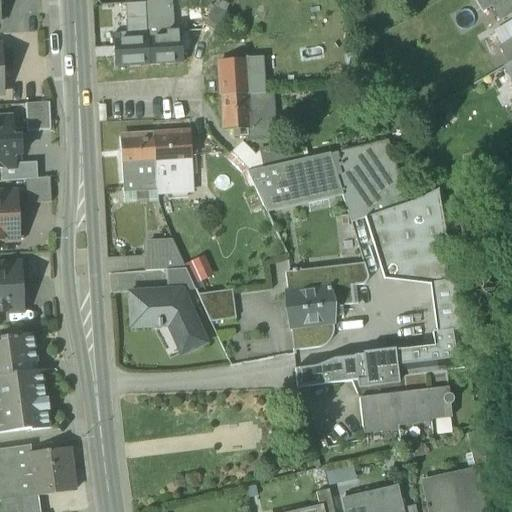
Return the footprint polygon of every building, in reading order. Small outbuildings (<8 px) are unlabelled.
[(147,20),(148,38),(149,65),(183,63),(181,32),(169,32),(167,5),(168,5),(171,0),(147,0),(147,4),(146,4),(147,20)] [(215,0),(202,26),(217,33),(230,6),(216,0),(215,0)] [(491,8),(502,1),(501,0),(473,0),(482,13),(491,8)] [(511,14),(511,0),(501,0),(502,1),(511,16),(511,14)] [(502,1),(491,8),(499,22),(511,16),(502,1)] [(126,5),(127,21),(147,20),(146,4),(126,5)] [(147,20),(127,21),(127,35),(128,35),(128,39),(148,38),(147,20)] [(511,20),(492,32),(500,47),(511,39),(511,20)] [(115,67),(149,65),(148,38),(128,39),(128,35),(127,35),(113,36),(115,67)] [(510,64),(511,62),(511,39),(500,47),(510,64)] [(357,53),(343,55),(344,67),(359,65),(357,53)] [(219,63),(221,97),(248,95),(253,95),(252,88),(264,87),(262,59),(244,59),(244,62),(219,63)] [(253,95),(248,95),(249,114),(270,113),(268,94),(264,94),(253,95)] [(249,114),(248,95),(221,97),(223,131),(234,130),(235,137),(245,137),(246,140),(271,138),(270,113),(249,114)] [(25,105),(26,133),(50,131),(49,104),(25,105)] [(0,170),(14,169),(14,165),(14,155),(21,155),(21,139),(13,140),(12,118),(0,118),(0,170)] [(188,135),(154,137),(155,164),(174,163),(175,167),(190,167),(189,156),(195,155),(195,147),(188,147),(188,135)] [(122,183),(137,182),(136,165),(155,164),(154,137),(120,139),(122,183)] [(351,224),(365,219),(407,204),(402,187),(388,141),(387,141),(329,154),(342,194),(343,196),(351,222),(351,223),(351,224)] [(243,142),(239,146),(244,150),(245,149),(252,157),(251,158),(256,163),(247,171),(248,173),(262,169),(259,155),(258,151),(255,155),(243,142)] [(230,154),(247,171),(256,163),(251,158),(252,157),(245,149),(244,150),(239,146),(230,154)] [(286,164),(303,160),(300,146),(283,151),(286,164)] [(259,155),(262,169),(286,164),(283,151),(283,150),(275,151),(275,148),(266,150),(266,153),(259,155)] [(303,160),(286,164),(262,169),(248,173),(247,173),(254,189),(265,211),(342,194),(329,154),(303,160)] [(248,191),(254,189),(247,173),(229,155),(224,159),(240,175),(248,191)] [(191,193),(190,167),(175,167),(174,163),(155,164),(157,189),(157,195),(191,193)] [(50,179),(37,180),(36,164),(14,165),(14,169),(0,170),(1,182),(26,181),(27,205),(51,203),(50,179)] [(157,189),(155,164),(136,165),(137,182),(137,190),(157,189)] [(158,203),(157,195),(157,189),(137,190),(137,182),(122,183),(123,205),(158,203)] [(427,285),(430,284),(454,281),(452,270),(438,191),(413,203),(407,204),(365,219),(384,281),(427,285)] [(0,241),(18,241),(16,193),(0,194),(0,241)] [(343,196),(342,194),(265,211),(266,213),(343,196)] [(148,243),(149,259),(168,258),(169,271),(185,270),(183,266),(172,242),(148,243)] [(204,256),(191,262),(201,283),(214,277),(204,256)] [(166,271),(169,271),(168,258),(149,259),(145,259),(145,272),(166,271)] [(191,262),(183,266),(185,270),(193,287),(201,283),(191,262)] [(0,313),(22,312),(21,299),(25,294),(21,290),(20,265),(0,265),(0,313)] [(366,283),(368,279),(364,265),(327,270),(329,290),(356,287),(362,286),(366,283)] [(193,287),(185,270),(169,271),(166,271),(167,291),(182,290),(182,291),(195,291),(193,287)] [(334,329),(333,319),(329,290),(327,270),(300,273),(300,270),(292,271),(292,274),(286,275),(288,294),(285,294),(290,330),(293,352),(318,349),(324,347),(329,344),(332,339),(333,335),(334,329)] [(421,349),(395,352),(398,376),(446,371),(467,368),(465,350),(464,342),(454,281),(430,284),(436,333),(432,334),(434,348),(421,349)] [(356,287),(329,290),(333,319),(344,317),(342,307),(358,305),(356,287)] [(173,328),(186,355),(206,345),(182,291),(182,290),(167,291),(129,293),(131,329),(161,328),(161,319),(169,318),(173,328)] [(197,296),(210,323),(236,320),(232,291),(197,296)] [(0,434),(31,430),(31,432),(50,429),(48,412),(49,412),(48,399),(46,399),(42,371),(31,373),(30,365),(37,364),(33,335),(0,339),(1,344),(0,343),(0,434)] [(398,376),(395,352),(363,356),(366,380),(398,376)] [(352,382),(366,380),(363,356),(354,357),(334,360),(316,367),(296,370),(298,388),(352,382)] [(452,397),(449,395),(446,371),(398,376),(366,380),(352,382),(359,400),(363,435),(399,430),(398,427),(431,423),(431,421),(451,418),(450,406),(452,404),(453,401),(452,397)] [(476,470),(477,475),(488,472),(479,432),(466,435),(474,471),(476,470)] [(0,450),(0,487),(2,501),(36,496),(31,454),(33,454),(31,447),(0,450)] [(31,454),(36,496),(38,496),(74,492),(68,450),(33,454),(31,454)] [(400,455),(383,459),(387,474),(403,470),(400,455)] [(353,467),(324,473),(327,488),(357,481),(353,467)] [(422,489),(427,511),(485,511),(477,475),(476,470),(474,471),(450,476),(451,482),(422,489)] [(349,511),(400,511),(401,511),(395,489),(367,496),(370,507),(349,511)] [(319,511),(333,511),(328,491),(315,494),(319,511)] [(3,511),(40,511),(38,496),(36,496),(2,501),(3,511)] [(342,501),(345,511),(349,511),(370,507),(367,496),(342,501)]
